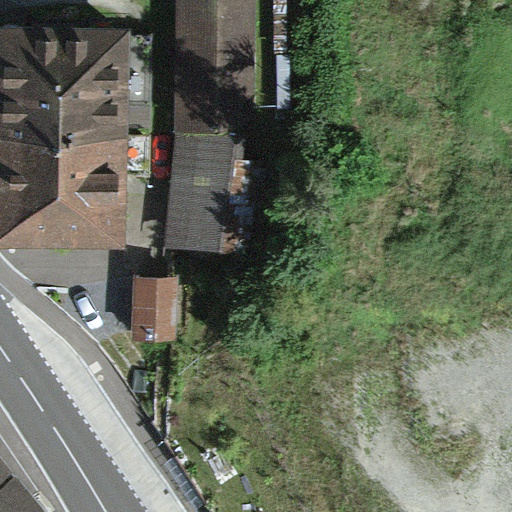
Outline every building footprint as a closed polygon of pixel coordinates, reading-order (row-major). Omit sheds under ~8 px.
[(254,0),(178,0),(176,120),(252,122),(254,0)] [(0,9),(0,226),(60,228),(124,230),(131,13),(65,11),(0,9)] [(179,125),(165,238),(249,250),(261,160),(242,153),(245,129),(179,125)] [(177,270),(138,268),(135,331),(174,333),(177,270)] [(431,439),(504,430),(491,334),(418,344),(431,439)] [(0,495),(17,481),(0,459),(0,495)] [(42,511),(17,481),(0,495),(0,511),(42,511)]
